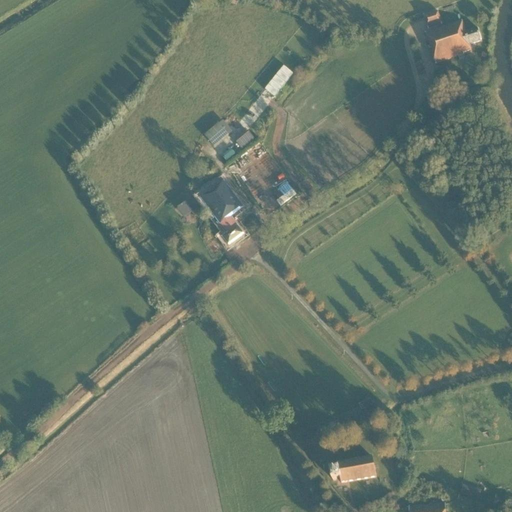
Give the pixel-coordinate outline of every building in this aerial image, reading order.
[(424,15),(428,30),(442,25),(437,11),(424,15)] [(425,34),(436,64),(464,55),(463,54),(471,52),(470,46),(482,43),(478,30),(466,34),(462,22),(425,34)] [(284,67),(265,91),(274,98),(293,75),(284,67)] [(228,137),(218,125),(205,136),(215,148),(228,137)] [(247,132),(235,142),(242,151),(255,140),(247,132)] [(212,194),(203,201),(223,228),(224,227),(230,236),(225,239),(232,249),(248,237),(241,227),(240,228),(234,219),(247,210),(227,183),(218,189),(221,192),(214,196),(212,194)] [(184,217),(201,204),(190,191),(184,197),(186,200),(177,208),(184,217)] [(361,410),(373,405),(370,400),(359,405),(361,410)] [(377,478),(373,458),(338,464),(339,469),(331,471),(333,481),(341,479),(342,484),(377,478)] [(479,499),(480,493),(463,488),(461,494),(479,499)] [(506,497),(496,495),(494,502),(504,505),(506,497)]
